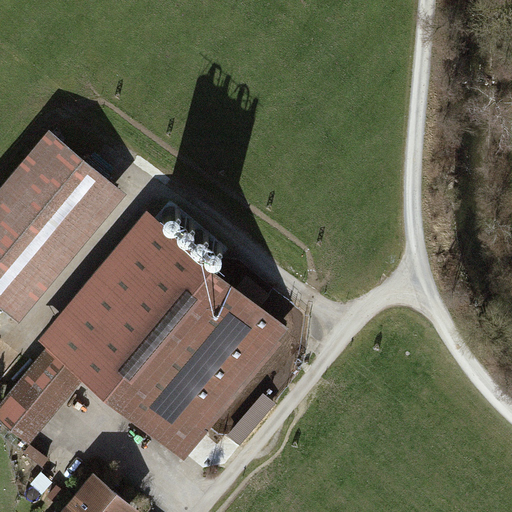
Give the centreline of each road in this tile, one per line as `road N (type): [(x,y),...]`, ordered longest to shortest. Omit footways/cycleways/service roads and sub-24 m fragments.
road 1 (track): [(511,413),(457,346),(418,274),(412,205),(421,0)]
road 2 (track): [(418,274),(350,329),(199,511)]
